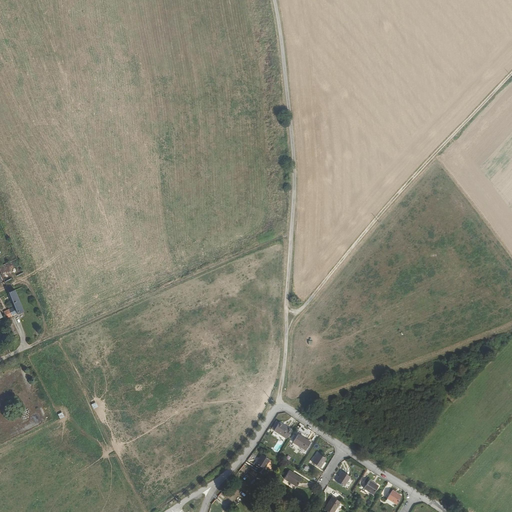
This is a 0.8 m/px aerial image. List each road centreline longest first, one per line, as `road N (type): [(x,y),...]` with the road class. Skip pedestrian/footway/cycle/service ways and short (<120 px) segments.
road 1 (track): [(287,325),(511,71)]
road 2 (residential): [(0,356),(246,244),(291,233)]
road 3 (track): [(511,326),(279,406)]
road 4 (track): [(274,0),(295,175),(291,233)]
road 5 (residential): [(279,406),(291,233)]
